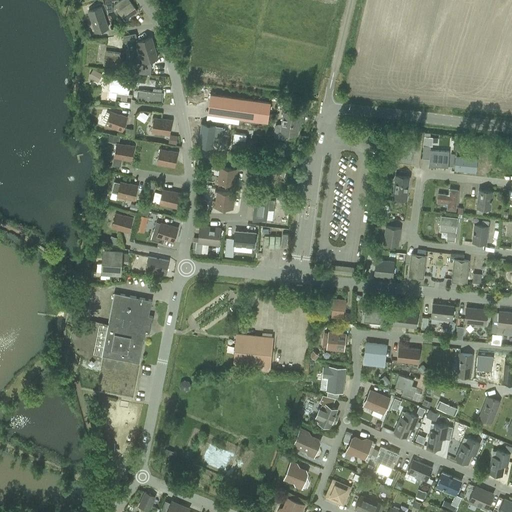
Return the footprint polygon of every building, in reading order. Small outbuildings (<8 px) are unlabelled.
[(120,0),(114,5),(122,16),(125,20),(137,11),(134,7),(128,0),(120,0)] [(88,11),(96,32),(108,28),(100,7),(88,11)] [(151,37),(137,42),(143,63),(157,58),(151,37)] [(105,51),(103,65),(118,67),(120,53),(105,51)] [(132,63),(131,73),(150,76),(151,65),(132,63)] [(94,70),(90,77),(97,82),(102,74),(94,70)] [(109,91),(117,92),(116,96),(121,97),(120,100),(126,101),(127,94),(129,79),(111,76),(109,91)] [(137,99),(161,101),(162,93),(138,90),(137,99)] [(207,113),(217,115),(267,122),(270,102),(210,94),(207,113)] [(141,111),(136,118),(140,120),(145,114),(141,111)] [(105,125),(112,128),(112,127),(122,131),(127,118),(110,112),(105,125)] [(288,138),(289,134),(297,135),(299,121),(300,121),(301,114),(283,112),(281,124),(277,124),(276,124),(274,125),(274,126),(273,135),(273,136),(274,137),(275,138),(284,139),(286,139),(288,139),(288,138)] [(169,135),(171,121),(154,118),(152,133),(159,134),(159,133),(169,135)] [(216,125),(195,129),(198,150),(213,147),(212,137),(219,136),(216,125)] [(234,133),(232,144),(233,144),(243,146),(244,146),(246,134),(234,133)] [(119,166),(121,159),(121,158),(131,160),(134,146),(118,144),(120,136),(109,134),(108,142),(116,143),(114,158),(113,165),(119,166)] [(170,135),(169,143),(176,145),(177,136),(170,135)] [(417,142),(403,140),(402,147),(398,146),(396,161),(411,164),(413,149),(416,149),(417,142)] [(177,153),(160,149),(157,164),(164,165),(164,164),(174,166),(177,153)] [(448,167),(449,151),(429,150),(428,166),(448,167)] [(476,159),(456,157),(455,169),(475,171),(476,159)] [(283,179),(285,165),(271,162),(268,176),(283,179)] [(215,183),(235,186),(237,169),(217,167),(217,168),(220,168),(218,177),(216,176),(215,183)] [(409,177),(395,175),(392,198),(406,200),(409,177)] [(120,182),(120,183),(113,182),(111,192),(117,194),(117,196),(124,198),(124,197),(134,200),(137,186),(120,182)] [(458,190),(449,189),(449,195),(438,193),(437,202),(448,203),(447,209),(455,210),(458,190)] [(166,206),(166,205),(176,207),(179,194),(162,190),(159,204),(166,206)] [(492,191),(478,190),(476,207),(476,208),(476,213),(482,214),(483,209),(490,210),(492,191)] [(232,210),(234,194),(214,191),(214,192),(217,192),(216,201),(213,201),(213,208),(232,210)] [(269,199),(255,197),(252,218),(266,220),(269,199)] [(287,197),(282,202),(286,207),(291,202),(287,197)] [(141,210),(138,223),(145,225),(148,211),(141,210)] [(118,229),(119,229),(128,232),(132,218),(116,213),(111,227),(118,229)] [(454,240),(455,232),(456,224),(456,218),(442,216),(440,231),(447,232),(446,240),(454,240)] [(472,242),(486,244),(488,226),(488,220),(482,220),(481,225),(474,224),(472,242)] [(153,230),(150,239),(159,242),(163,243),(164,239),(173,242),(177,228),(161,223),(158,232),(153,230)] [(194,237),(193,246),(193,252),(199,253),(199,247),(201,247),(201,242),(217,244),(219,228),(200,226),(198,237),(194,237)] [(400,228),(385,226),(383,244),(398,246),(400,228)] [(234,230),(233,245),(254,247),(255,232),(234,230)] [(282,236),(265,237),(266,249),(282,249),(282,236)] [(111,237),(109,243),(116,245),(118,239),(111,237)] [(104,252),(103,272),(119,273),(120,253),(104,252)] [(411,254),(408,276),(423,278),(423,276),(424,267),(426,256),(425,256),(416,255),(411,254)] [(169,261),(148,256),(145,270),(166,274),(169,261)] [(452,279),(452,281),(466,283),(468,260),(462,260),(454,259),(453,270),(452,279)] [(394,262),(376,260),(374,275),(392,277),(394,262)] [(359,276),(359,268),(333,267),(333,275),(359,276)] [(473,273),(472,282),(480,283),(481,274),(473,273)] [(150,332),(148,332),(147,330),(147,328),(148,324),(148,322),(149,320),(150,318),(151,317),(153,317),(153,316),(148,316),(151,300),(120,294),(114,293),(108,324),(102,355),(124,360),(133,362),(139,331),(149,333),(150,332)] [(344,309),(345,300),(328,299),(328,307),(332,308),(332,316),(342,317),(343,309),(344,309)] [(381,324),(383,306),(363,304),(362,311),(364,311),(363,322),(381,324)] [(454,306),(432,304),(431,317),(452,320),(454,306)] [(464,322),(485,325),(486,316),(485,316),(486,310),(466,307),(464,322)] [(497,327),(496,334),(511,336),(511,314),(511,312),(499,311),(497,327)] [(417,314),(395,312),(393,324),(416,327),(417,314)] [(262,336),(235,333),(231,368),(269,372),(273,337),(270,337),(271,333),(262,332),(262,336)] [(343,349),(343,343),(347,344),(348,335),(344,335),(344,334),(335,333),(329,332),(329,333),(323,332),(321,347),(327,347),(327,348),(333,348),(343,349)] [(364,358),(363,364),(384,366),(385,361),(387,344),(366,341),(364,358)] [(397,360),(418,363),(420,349),(398,346),(397,360)] [(313,351),(309,355),(314,359),(317,355),(313,351)] [(457,375),(470,377),(472,354),(459,353),(457,375)] [(478,353),(477,366),(491,368),(493,355),(478,353)] [(422,365),(417,369),(421,374),(426,369),(422,365)] [(327,390),(334,391),(339,391),(339,387),(342,387),(343,378),(340,378),(341,368),(330,367),(330,368),(324,368),(323,377),(329,377),(328,385),(327,390)] [(414,378),(399,373),(395,385),(403,387),(401,394),(412,398),(417,385),(412,383),(414,378)] [(386,377),(381,380),(385,385),(390,381),(386,377)] [(180,382),(179,386),(179,389),(181,391),(185,392),(190,390),(190,386),(188,381),(183,380),(180,382)] [(364,405),(368,407),(383,413),(389,399),(370,391),(367,398),(364,405)] [(321,403),(314,420),(330,427),(332,423),(336,414),(338,409),(331,406),(325,404),(328,397),(322,395),(319,402),(321,403)] [(491,422),(499,401),(487,397),(479,418),(491,422)] [(437,408),(454,415),(457,408),(440,401),(437,408)] [(419,407),(416,414),(421,416),(424,409),(419,407)] [(429,410),(426,417),(435,421),(438,414),(429,410)] [(413,428),(418,417),(406,412),(403,418),(400,416),(394,431),(406,437),(410,427),(413,428)] [(440,448),(442,438),(445,438),(447,426),(434,424),(433,430),(430,430),(427,446),(440,448)] [(300,429),(294,445),(314,454),(315,452),(316,452),(317,452),(318,448),(317,447),(319,442),(318,439),(307,435),(308,432),(300,429)] [(363,459),(364,457),(371,441),(366,439),(364,442),(360,440),(360,439),(354,437),(352,438),(347,449),(345,454),(351,456),(354,455),(363,459)] [(467,463),(472,453),(475,454),(479,443),(467,438),(465,444),(462,443),(455,458),(467,463)] [(399,453),(380,445),(376,456),(374,460),(392,468),(399,453)] [(165,448),(160,460),(172,465),(177,453),(165,448)] [(509,453),(496,450),(495,457),(492,456),(489,472),(501,475),(504,464),(507,465),(509,453)] [(412,459),(407,472),(427,481),(432,468),(412,459)] [(300,489),(302,485),(307,473),(306,471),(300,468),(300,469),(295,468),(296,464),(291,462),(285,478),(284,480),(293,484),(294,487),(300,489)] [(366,467),(363,475),(370,477),(373,470),(366,467)] [(441,472),(436,486),(455,494),(461,480),(441,472)] [(342,503),(349,488),(333,481),(327,494),(326,494),(328,498),(328,497),(342,503)] [(385,486),(383,492),(388,494),(391,488),(385,486)] [(486,493),(482,491),(483,490),(475,486),(469,501),(487,509),(493,494),(487,491),(486,493)] [(114,497),(112,489),(104,491),(106,499),(114,497)] [(418,489),(415,496),(423,499),(426,492),(418,489)] [(139,506),(152,511),(155,507),(150,505),(154,498),(144,494),(139,506)] [(362,511),(376,511),(380,504),(360,495),(355,509),(362,511)] [(444,501),(441,508),(445,509),(447,510),(448,507),(452,505),(455,506),(457,507),(461,497),(455,495),(451,504),(444,501)] [(276,511),(296,511),(298,509),(301,510),(303,505),(288,498),(286,497),(282,507),(278,508),(276,511)] [(498,511),(511,511),(511,504),(511,502),(504,499),(498,511)] [(187,511),(189,509),(181,505),(181,507),(177,505),(177,504),(171,501),(170,503),(164,500),(159,511),(187,511)] [(415,500),(412,506),(418,509),(421,503),(415,500)]
